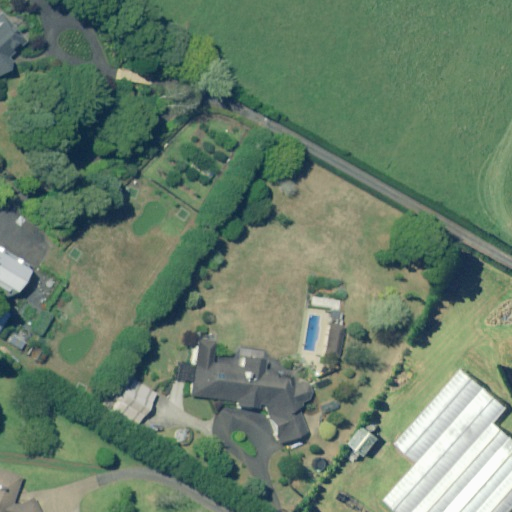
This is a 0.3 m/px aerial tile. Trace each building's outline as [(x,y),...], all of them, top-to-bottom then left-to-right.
[(22,44),(0,19),(0,71),(8,64),(4,59),(22,44)] [(0,248),(0,293),(6,297),(26,264),(0,248)] [(0,331),(9,316),(0,310),(0,331)] [(28,333),(18,327),(7,345),(17,351),(28,333)] [(41,352),(29,345),(22,356),(35,363),(41,352)] [(260,361),(238,359),(237,368),(190,364),(187,398),(232,402),(232,408),(260,410),(276,445),(304,433),(293,407),(307,401),(300,383),(281,390),(282,381),(270,380),(270,373),(259,372),(260,361)] [(511,440),(495,426),(507,412),(460,371),(396,445),(414,461),(379,501),(391,511),(511,511),(511,440)] [(124,372),(117,383),(120,384),(110,400),(116,403),(110,413),(133,427),(154,390),(124,372)] [(0,511),(34,511),(28,498),(14,505),(10,503),(18,475),(0,470),(0,511)]
